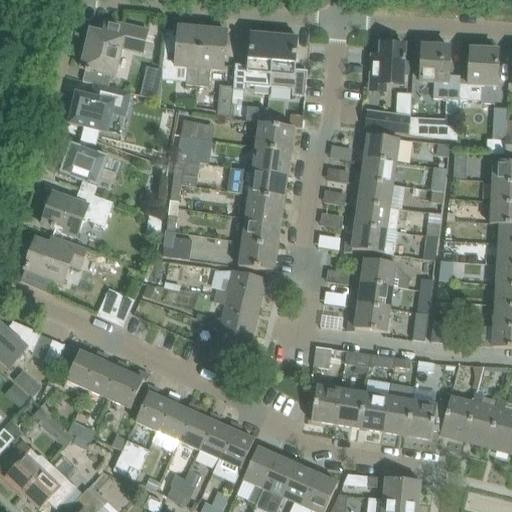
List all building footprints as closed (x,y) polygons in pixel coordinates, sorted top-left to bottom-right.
[(122,44),(144,49),(148,32),(105,22),(102,34),(91,32),(85,55),(82,54),(79,64),(83,65),(81,70),(85,71),(85,73),(89,74),(89,72),(108,76),(115,78),(121,50),(122,44)] [(185,86),(197,87),(201,30),(178,28),(177,41),(176,53),(175,68),(187,69),(185,86)] [(201,30),(197,87),(207,88),(209,71),(223,72),(226,33),(201,30)] [(235,66),(233,88),(233,91),(246,92),(246,86),(270,88),(274,37),(250,35),(247,67),(235,66)] [(298,39),(274,37),(270,88),(292,90),(292,97),(305,98),(307,72),(295,71),(298,39)] [(176,53),(177,41),(166,40),(165,52),(176,53)] [(370,92),(385,93),(385,85),(402,86),(405,47),(381,45),(380,58),(372,57),(370,92)] [(460,78),(448,77),(450,49),(422,48),(420,81),(434,81),(433,99),(446,100),(444,139),(457,139),(460,85),(460,78)] [(470,50),(468,78),(460,78),(460,85),(481,86),(480,104),(492,104),(493,87),(496,87),(498,52),(470,50)] [(105,89),(108,76),(89,72),(89,74),(85,73),(82,83),(105,89)] [(162,80),(163,75),(149,72),(142,98),(160,102),(162,80)] [(233,91),(233,88),(219,87),(216,119),(231,120),(233,91)] [(76,94),(68,125),(88,130),(107,134),(112,114),(125,118),(130,97),(130,95),(111,91),(108,101),(76,94)] [(492,142),(506,143),(506,139),(505,139),(507,110),(494,109),(492,142)] [(368,113),(366,127),(366,129),(409,135),(410,119),(368,113)] [(414,135),(439,136),(440,120),(414,119),(414,135)] [(183,122),(180,138),(191,140),(198,141),(198,140),(189,139),(191,123),(183,122)] [(259,124),(256,149),(291,154),(294,129),(259,124)] [(357,164),(363,165),(364,159),(396,163),(399,141),(367,136),(365,153),(359,152),(357,164)] [(180,138),(175,161),(195,164),(198,141),(191,140),(180,138)] [(107,157),(70,144),(59,175),(83,183),(79,192),(96,198),(99,189),(109,192),(115,174),(103,169),(107,157)] [(157,145),(148,157),(157,164),(166,152),(157,145)] [(437,157),(448,159),(450,147),(438,145),(437,157)] [(256,149),(252,172),(287,177),(291,154),(256,149)] [(354,186),(360,187),(361,181),(393,186),(396,163),(364,159),(363,165),(362,175),(356,174),(354,186)] [(174,168),(172,186),(181,187),(194,189),(196,178),(197,178),(199,165),(195,164),(175,161),(174,168)] [(511,163),(494,162),(492,184),(511,185),(511,163)] [(431,191),(432,191),(444,193),(447,170),(434,168),(431,191)] [(249,196),(249,197),(284,202),(287,177),(252,172),(243,171),(239,195),(249,196)] [(351,209),(357,210),(358,204),(390,208),(393,186),(361,181),(360,187),(358,198),(352,197),(351,209)] [(511,185),(492,184),(491,205),(511,206),(511,185)] [(172,186),(170,202),(179,203),(181,187),(172,186)] [(444,193),(432,191),(430,204),(442,205),(444,193)] [(112,204),(98,199),(79,192),(75,204),(52,195),(41,226),(77,239),(84,221),(104,228),(112,204)] [(249,197),(246,220),(281,225),(284,202),(249,197)] [(348,231),(354,232),(355,227),(397,233),(397,232),(396,232),(399,212),(389,211),(390,208),(358,204),(357,210),(356,220),(349,219),(348,231)] [(490,226),(500,226),(511,226),(511,206),(491,205),(490,226)] [(168,217),(166,233),(175,234),(177,218),(168,217)] [(246,220),(242,244),(277,249),(281,225),(246,220)] [(428,225),(427,237),(438,239),(440,227),(428,225)] [(511,226),(500,226),(498,247),(511,247),(511,226)] [(355,227),(354,232),(352,243),(346,242),(344,254),(352,255),(352,251),(383,256),(383,255),(393,256),(397,233),(355,227)] [(175,234),(166,233),(163,258),(189,261),(192,242),(174,239),(175,234)] [(438,239),(427,237),(425,250),(437,251),(438,239)] [(25,271),(21,283),(45,294),(51,280),(63,284),(69,268),(79,272),(87,250),(62,241),(59,249),(36,241),(25,271)] [(277,249),(242,244),(239,268),(254,271),(274,273),(277,249)] [(511,247),(498,247),(497,267),(511,267),(511,247)] [(354,288),(360,289),(361,283),(394,288),(409,290),(411,279),(397,267),(397,265),(364,261),(362,277),(356,276),(354,288)] [(511,267),(497,267),(496,287),(511,288),(511,267)] [(214,303),(225,306),(226,301),(259,309),(266,280),(233,272),(228,293),(217,291),(214,303)] [(421,280),(419,292),(431,294),(433,282),(421,280)] [(351,311),(357,311),(358,306),(391,311),(394,288),(361,283),(360,289),(359,299),(352,298),(351,311)] [(511,288),(496,287),(495,308),(511,308),(511,288)] [(97,317),(123,329),(127,318),(135,302),(109,290),(97,317)] [(419,292),(417,304),(430,306),(431,294),(419,292)] [(208,330),(219,333),(220,330),(252,338),(259,309),(226,301),(225,306),(222,319),(211,317),(208,330)] [(358,306),(357,311),(356,322),(349,321),(347,333),(355,334),(355,330),(388,335),(391,311),(358,306)] [(511,308),(495,308),(494,328),(511,329),(511,308)] [(428,317),(416,315),(412,341),(425,343),(428,317)] [(32,353),(31,354),(32,354),(41,336),(13,323),(12,324),(13,325),(7,331),(0,325),(0,363),(9,371),(27,351),(32,353)] [(433,324),(431,344),(453,346),(455,326),(433,324)] [(511,329),(494,328),(492,349),(511,350),(511,329)] [(220,330),(219,333),(215,350),(204,347),(201,360),(213,363),(214,360),(245,367),(252,338),(220,330)] [(53,342),(43,362),(42,363),(55,369),(65,347),(64,346),(63,347),(53,342)] [(328,371),(329,364),(331,351),(316,349),(313,369),(328,371)] [(66,382),(88,392),(101,362),(105,364),(108,358),(97,354),(95,359),(80,353),(66,382)] [(371,357),(347,353),(346,362),(370,365),(371,357)] [(371,357),(370,365),(370,366),(393,370),(393,368),(394,360),(371,357)] [(411,362),(394,360),(393,368),(410,370),(411,362)] [(88,392),(109,401),(122,372),(126,374),(129,368),(118,363),(115,369),(105,364),(101,362),(88,392)] [(417,371),(433,373),(435,365),(418,363),(417,371)] [(122,372),(109,401),(131,411),(143,382),(147,384),(150,377),(139,372),(136,378),(126,374),(122,372)] [(31,381),(23,390),(33,398),(41,389),(31,381)] [(136,424),(157,434),(170,404),(166,402),(156,398),(159,392),(148,387),(145,394),(148,395),(136,424)] [(311,423),(336,427),(341,392),(317,388),(311,423)] [(336,427),(359,430),(365,395),(341,392),(336,427)] [(22,394),(14,404),(20,409),(28,399),(22,394)] [(359,430),(383,434),(389,399),(365,395),(359,430)] [(440,437),(464,443),(474,406),(481,407),(483,397),(473,395),(471,404),(450,398),(449,402),(440,434),(440,437)] [(157,434),(178,443),(191,413),(187,412),(177,407),(180,401),(169,396),(166,402),(170,404),(157,434)] [(41,408),(51,416),(58,407),(49,399),(41,408)] [(383,434),(407,438),(413,403),(389,399),(383,434)] [(497,403),(483,400),(481,407),(474,406),(464,443),(487,449),(497,412),(504,414),(506,404),(497,402),(497,403)] [(433,433),(440,434),(449,402),(440,401),(436,404),(435,407),(413,403),(407,438),(431,442),(433,433)] [(178,443),(199,452),(212,423),(208,421),(198,416),(201,411),(189,406),(187,412),(191,413),(178,443)] [(34,418),(46,429),(54,420),(42,409),(34,418)] [(497,412),(487,449),(511,456),(511,452),(511,415),(504,414),(497,412)] [(199,452),(220,461),(233,432),(229,430),(219,426),(222,420),(210,415),(208,421),(212,423),(199,452)] [(74,424),(69,433),(79,438),(81,434),(84,429),(74,424)] [(220,461),(213,476),(235,486),(241,471),(246,460),(254,441),(239,435),(242,429),(231,424),(229,430),(233,432),(220,461)] [(0,434),(0,455),(14,440),(4,430),(0,434)] [(111,448),(122,453),(127,442),(116,437),(111,448)] [(114,472),(125,477),(130,466),(140,471),(150,452),(128,441),(114,472)] [(15,489),(22,496),(43,473),(50,465),(43,458),(38,459),(22,444),(20,446),(18,448),(4,462),(1,466),(10,474),(2,482),(12,491),(15,489)] [(243,481),(236,497),(256,506),(277,458),(258,449),(255,455),(249,468),(243,481)] [(43,473),(22,496),(40,511),(48,503),(56,511),(62,505),(68,511),(83,496),(68,482),(77,472),(63,458),(53,468),(50,465),(43,473)] [(268,511),(277,511),(283,499),(297,467),(277,458),(256,506),(268,511)] [(130,466),(125,477),(135,482),(140,471),(130,466)] [(300,511),(317,476),(297,467),(283,499),(293,504),(289,511),(300,511)] [(317,476),(300,511),(310,511),(311,511),(325,511),(337,485),(317,476)] [(367,478),(366,488),(384,490),(383,500),(383,501),(419,505),(421,483),(417,483),(368,478),(367,478)] [(170,492),(178,496),(179,497),(185,484),(177,480),(170,492)] [(179,497),(178,496),(175,503),(186,508),(191,498),(195,489),(185,484),(179,497)] [(98,511),(105,505),(88,490),(83,496),(68,511),(69,511),(98,511)] [(338,496),(331,511),(345,511),(347,497),(338,496)] [(417,511),(419,505),(383,501),(366,499),(365,511),(364,511),(417,511)]
